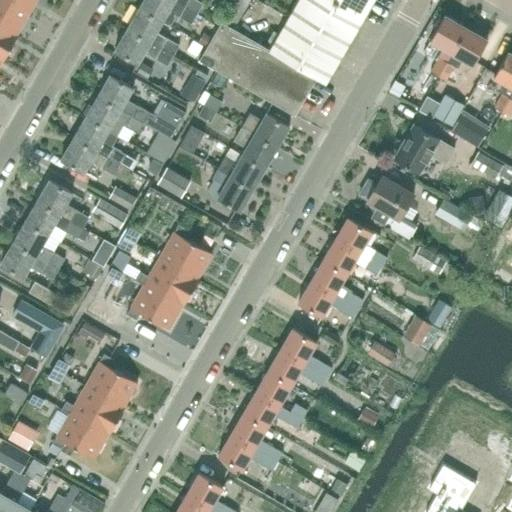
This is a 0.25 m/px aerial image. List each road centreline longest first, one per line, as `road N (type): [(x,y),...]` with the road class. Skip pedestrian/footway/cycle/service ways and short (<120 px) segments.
road 1 (residential): [(125,511),(420,0)]
road 2 (residential): [(0,166),(95,0)]
